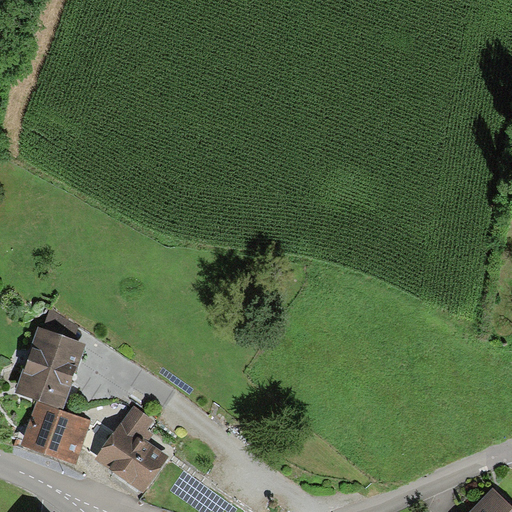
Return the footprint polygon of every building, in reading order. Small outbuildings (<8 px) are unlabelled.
[(17,241),(5,256),(35,281),(48,265),(17,241)] [(38,406),(60,414),(84,348),(38,331),(14,397),(38,406)] [(60,414),(38,406),(23,448),(75,466),(90,424),(60,414)] [(157,422),(135,408),(96,466),(143,498),(169,459),(149,447),(156,437),(150,433),(157,422)] [(511,511),(511,510),(492,491),(472,511),(511,511)]
